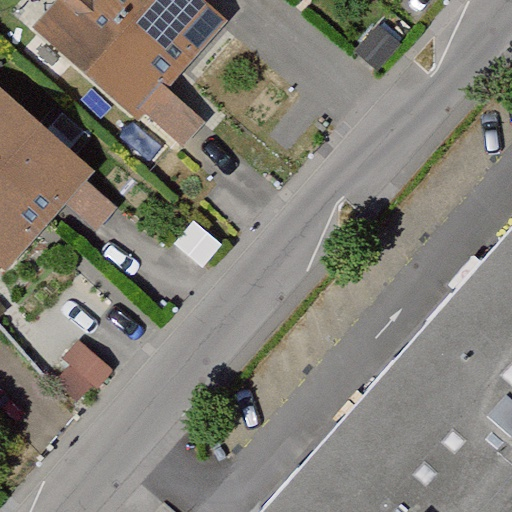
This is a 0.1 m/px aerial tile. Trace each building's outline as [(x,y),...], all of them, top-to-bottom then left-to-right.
[(171,86),(76,0),(63,0),(30,36),(170,165),(193,139),(155,104),(171,86)] [(76,0),(171,86),(214,38),(172,0),(76,0)] [(0,117),(0,201),(39,234),(79,186),(0,117)] [(0,280),(39,234),(0,201),(0,280)] [(511,511),(511,226),(260,511),(511,511)]
